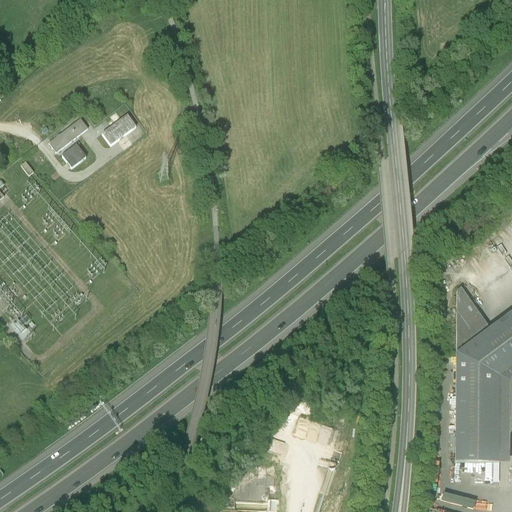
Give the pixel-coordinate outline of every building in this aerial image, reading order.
[(125,116),(100,135),(108,145),(133,126),(125,116)] [(47,145),(54,154),(85,130),(79,121),(47,145)] [(75,147),(61,157),(69,169),(83,158),(75,147)] [(24,162),(19,165),(27,177),(32,173),(24,162)] [(456,295),(456,358),(489,332),(459,292),(456,295)] [(456,358),(454,466),(509,466),(509,437),(511,434),(511,315),(489,332),(456,358)] [(301,419),(296,435),(329,446),(334,429),(301,419)] [(473,511),(475,506),(443,498),(440,507),(460,511),(473,511)]
